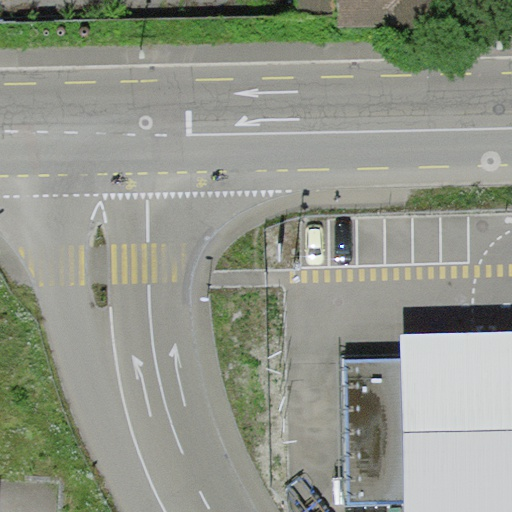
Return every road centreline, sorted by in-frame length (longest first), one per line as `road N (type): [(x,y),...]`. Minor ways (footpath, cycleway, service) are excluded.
road 1 (primary): [(106,126),(511,115)]
road 2 (unclassified): [(106,126),(118,270),(147,432),(183,511)]
